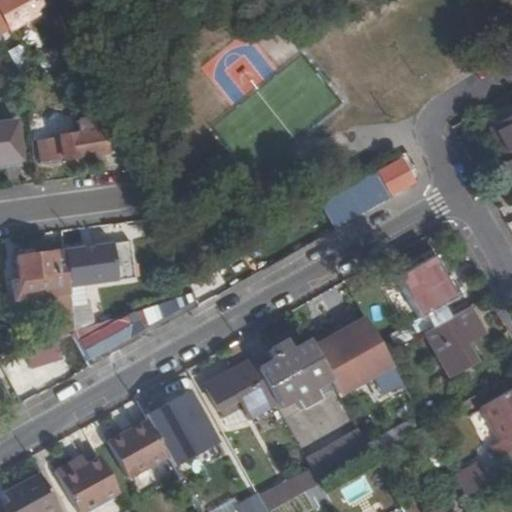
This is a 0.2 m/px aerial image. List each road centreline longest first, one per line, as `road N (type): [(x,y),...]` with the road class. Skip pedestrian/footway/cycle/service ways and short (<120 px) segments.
road 1 (residential): [(455,190),(0,449)]
road 2 (residential): [(511,66),(441,106),(431,146),(455,190)]
road 3 (residential): [(0,213),(130,196)]
